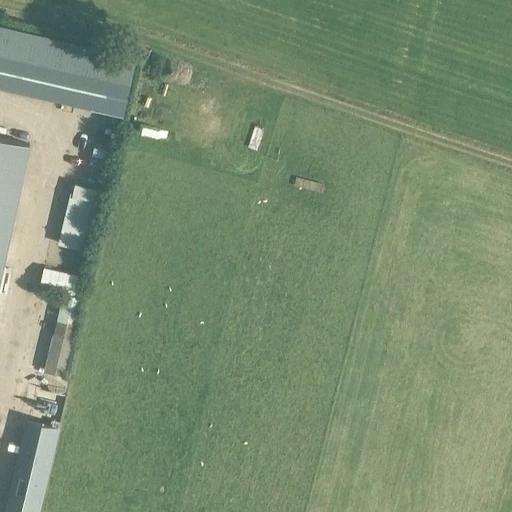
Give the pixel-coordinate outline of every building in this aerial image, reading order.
[(112,53),(0,27),(0,89),(99,112),(123,117),(136,58),(112,53)] [(172,92),(193,95),(195,83),(168,79),(167,88),(152,86),(151,96),(171,99),(172,92)] [(147,114),(173,122),(178,105),(191,110),(193,102),(175,96),(172,106),(152,100),(147,114)] [(276,139),(281,109),(261,106),(256,136),(276,139)] [(144,133),(162,133),(162,122),(143,122),(144,133)] [(0,278),(29,146),(0,139),(0,278)] [(58,245),(87,252),(99,201),(70,194),(58,245)] [(52,335),(44,371),(65,376),(74,340),(52,335)] [(29,421),(7,511),(38,511),(59,428),(29,421)]
